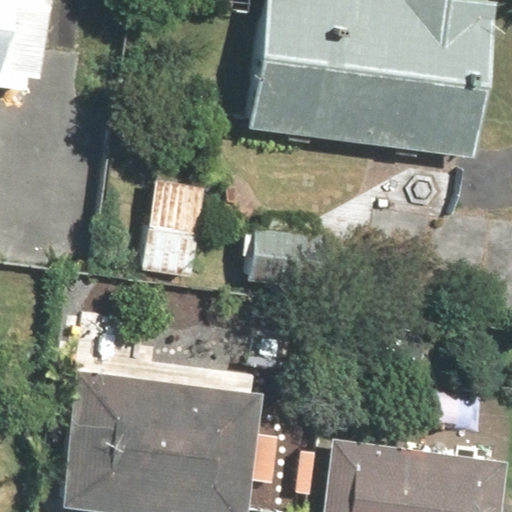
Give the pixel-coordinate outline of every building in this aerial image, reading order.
[(40,0),(0,0),(0,88),(29,92),(40,0)] [(253,0),(241,133),(466,155),(481,0),(253,0)] [(190,176),(134,172),(127,265),(183,269),(190,176)] [(511,221),(370,215),(369,247),(323,245),(321,288),(511,296),(511,221)] [(310,233),(227,228),(224,280),(307,285),(310,233)] [(46,370),(41,511),(220,511),(224,375),(46,370)] [(469,511),(477,452),(306,430),(295,511),(469,511)]
